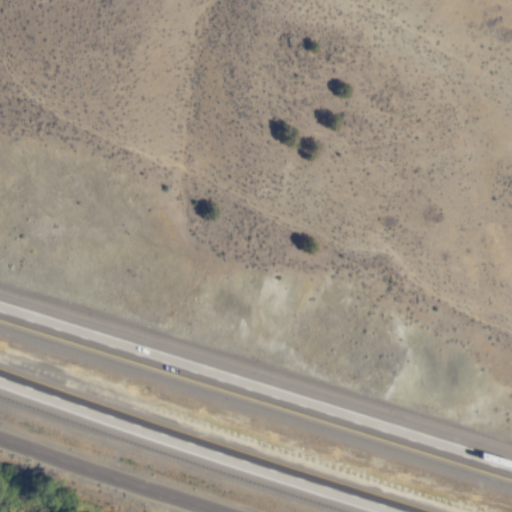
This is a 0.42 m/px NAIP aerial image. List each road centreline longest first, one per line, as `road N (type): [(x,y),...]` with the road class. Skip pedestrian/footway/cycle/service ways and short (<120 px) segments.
road 1 (motorway): [(511,470),(0,308)]
road 2 (motorway): [(0,360),(435,511)]
road 3 (tertiary): [(219,511),(0,438)]
